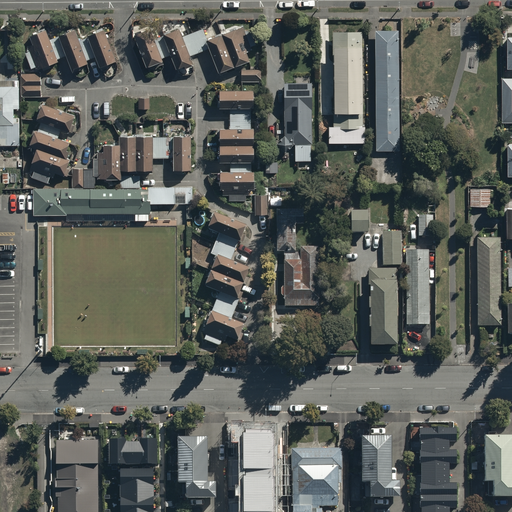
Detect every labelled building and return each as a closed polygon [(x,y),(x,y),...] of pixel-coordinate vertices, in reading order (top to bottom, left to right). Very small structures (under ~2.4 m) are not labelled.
[(102,26),(85,33),(97,64),(114,57),(102,26)] [(43,27),(24,34),(37,67),(56,59),(43,27)] [(72,30),(58,35),(72,71),(86,66),(72,30)] [(259,30),(224,44),(238,80),(273,66),(259,30)] [(363,31),(333,31),(334,126),(364,126),(363,31)] [(399,31),(375,31),(376,151),(400,151),(399,31)] [(166,32),(150,39),(164,74),(180,67),(166,32)] [(196,32),(179,39),(194,75),(210,69),(196,32)] [(56,34),(47,37),(55,57),(64,54),(56,34)] [(218,34),(200,41),(208,61),(226,54),(218,34)] [(180,40),(171,43),(179,63),(187,59),(180,40)] [(41,75),(23,75),(23,96),(41,96),(41,75)] [(511,77),(502,78),(502,121),(511,120),(511,77)] [(0,146),(17,146),(17,116),(13,116),(13,80),(0,79),(0,146)] [(311,83),(284,84),(284,143),(312,142),(311,83)] [(252,171),(252,160),(255,160),(255,128),(252,128),(252,106),(256,106),(256,89),(220,89),(220,106),(230,106),(230,128),(219,128),(219,160),(230,160),(230,171),(219,171),(219,189),(257,189),(257,171),(252,171)] [(150,97),(139,97),(139,108),(150,108),(150,97)] [(76,116),(43,104),(37,121),(70,132),(76,116)] [(364,126),(334,126),(329,127),(329,142),(364,142),(364,126)] [(72,144),(36,131),(31,145),(67,158),(72,144)] [(119,144),(97,144),(97,179),(122,179),(122,171),(152,171),(152,159),(172,159),(172,170),(191,170),(190,136),(172,137),(152,137),(152,136),(119,136),(119,144)] [(311,145),(295,145),(295,161),(311,161),(311,145)] [(22,149),(11,149),(11,158),(18,157),(18,162),(22,161),(22,149)] [(70,161),(38,149),(31,168),(63,179),(70,161)] [(23,168),(6,168),(6,179),(15,179),(15,188),(23,188),(23,168)] [(72,168),(72,188),(93,188),(93,168),(72,168)] [(288,173),(277,173),(277,184),(288,185),(288,173)] [(149,211),(149,204),(187,203),(187,220),(192,220),(191,188),(148,188),(93,188),(72,188),(36,188),(36,194),(36,214),(67,214),(67,212),(149,211)] [(490,189),(469,189),(469,207),(490,207),(490,189)] [(304,212),(278,212),(278,252),(296,252),(296,226),(304,226),(304,212)] [(368,212),(351,212),(351,234),(368,234),(368,212)] [(230,262),(237,244),(239,244),(246,228),(213,215),(206,232),(217,236),(210,254),(230,262)] [(433,217),(418,217),(418,237),(433,236),(433,217)] [(401,233),(383,233),(383,265),(401,265),(401,233)] [(498,238),(475,238),(475,325),(499,325),(498,238)] [(428,251),(406,251),(406,326),(428,326),(428,251)] [(320,254),(285,255),(286,307),(320,307),(320,254)] [(244,326),(229,320),(236,300),(237,301),(249,270),(216,257),(204,288),(219,294),(211,313),(210,313),(204,328),(205,328),(202,337),(220,343),(223,335),(238,341),(244,326)] [(396,270),(372,270),(372,346),(397,346),(396,270)] [(274,511),(275,428),(242,428),(242,511),(274,511)] [(416,428),(417,511),(447,511),(447,508),(456,507),(456,484),(448,484),(447,464),(456,463),(456,451),(448,451),(448,443),(456,443),(456,428),(416,428)] [(364,480),(372,480),(372,496),(402,495),(402,479),(393,479),(393,435),(364,435),(364,480)] [(511,435),(482,435),(482,482),(491,482),(491,496),(511,495),(511,435)] [(209,436),(180,436),(180,482),(188,482),(188,497),(218,497),(218,480),(209,480),(209,436)] [(58,441),(58,511),(101,511),(101,440),(58,441)] [(111,440),(111,465),(156,465),(156,440),(141,440),(141,444),(126,444),(126,440),(111,440)] [(343,448),(294,449),(295,511),(322,511),(323,506),(339,506),(339,483),(344,483),(343,448)] [(31,459),(0,458),(0,511),(17,511),(18,502),(31,502),(31,459)] [(154,511),(154,470),(122,470),(122,511),(154,511)]
